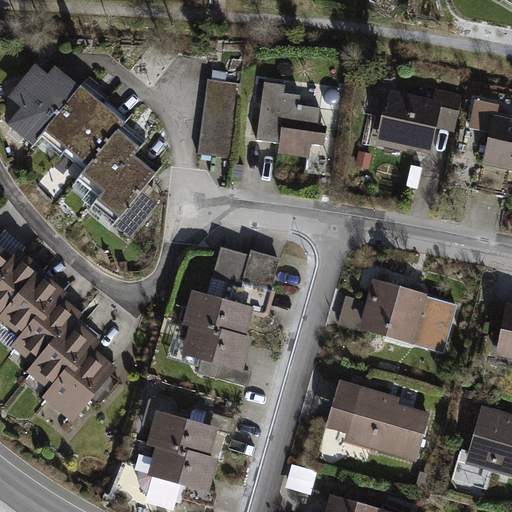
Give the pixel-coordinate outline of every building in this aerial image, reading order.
[(213,80),(208,80),(206,95),(238,99),(240,84),(225,82),(226,73),(215,72),(213,80)] [(75,94),(53,76),(48,83),(36,73),(16,97),(28,107),(17,119),(40,138),(75,94)] [(285,86),(264,83),(257,141),(280,144),(279,151),(308,155),(312,126),(318,127),(320,109),(299,106),(300,95),(284,93),(285,86)] [(81,87),(75,94),(40,138),(39,139),(60,157),(68,148),(103,104),(81,87)] [(238,99),(206,95),(204,109),(236,114),(238,99)] [(439,107),(395,97),(386,140),(430,150),(439,107)] [(103,104),(68,148),(89,165),(119,130),(125,122),(103,104)] [(236,114),(204,109),(202,124),(234,129),(236,114)] [(511,121),(494,118),(485,161),(511,166),(511,121)] [(234,129),(202,124),(200,139),(232,143),(234,129)] [(141,148),(119,130),(89,165),(83,173),(105,191),(134,155),(141,148)] [(232,143),(200,139),(198,154),(230,158),(232,143)] [(156,173),(134,155),(105,191),(99,199),(121,217),(115,225),(131,238),(149,215),(145,211),(152,202),(141,193),(156,173)] [(227,284),(235,255),(220,251),(212,280),(227,284)] [(0,279),(13,264),(0,254),(0,279)] [(242,283),(256,287),(264,258),(250,254),(249,259),(242,283)] [(242,283),(249,259),(235,255),(227,284),(241,288),(242,283)] [(19,257),(13,264),(0,279),(0,313),(5,318),(40,274),(19,257)] [(271,291),(279,262),(264,258),(256,287),(271,291)] [(62,292),(40,274),(5,318),(27,336),(56,300),(62,292)] [(195,325),(240,338),(247,313),(261,317),(264,305),(267,306),(271,291),(256,287),(242,283),(241,288),(227,284),(222,302),(196,294),(188,323),(195,325)] [(422,296),(377,283),(364,329),(387,335),(386,338),(409,344),(415,321),(438,328),(432,348),(444,351),(456,306),(426,298),(424,306),(420,304),(422,296)] [(56,300),(27,336),(20,343),(42,361),(71,325),(78,318),(56,300)] [(511,310),(507,309),(501,337),(507,338),(504,353),(511,354),(511,310)] [(93,343),(71,325),(42,361),(36,369),(57,386),(87,351),(93,343)] [(240,338),(195,325),(187,354),(202,359),(198,373),(244,386),(248,372),(239,369),(247,340),(240,338)] [(109,369),(87,351),(57,386),(51,394),(74,412),(86,397),(97,407),(119,381),(107,371),(109,369)] [(388,398),(341,385),(333,413),(342,415),(339,428),(374,438),(372,446),(416,458),(428,416),(387,405),(388,398)] [(154,397),(149,400),(142,426),(156,430),(153,444),(161,446),(204,458),(212,429),(231,434),(235,420),(196,409),(191,412),(188,422),(170,417),(172,406),(170,402),(154,397)] [(511,418),(482,410),(470,453),(491,459),(489,466),(511,472),(511,426),(509,425),(511,418)] [(204,458),(161,446),(157,460),(143,456),(138,471),(138,480),(141,488),(147,494),(181,504),(182,498),(210,507),(215,492),(204,489),(212,460),(204,458)] [(380,511),(381,511),(334,497),(329,511),(380,511)]
